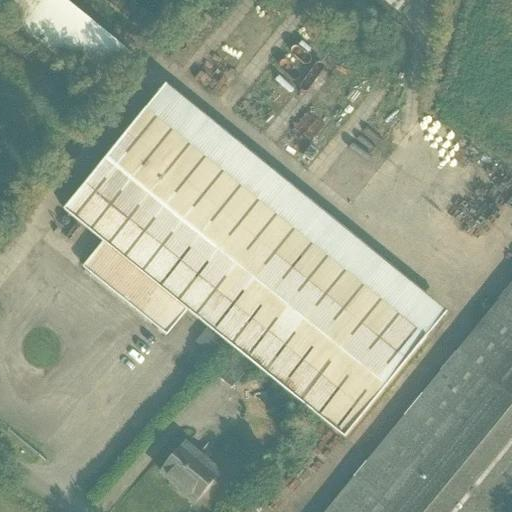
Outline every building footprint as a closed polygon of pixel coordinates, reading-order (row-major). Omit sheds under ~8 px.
[(60,0),(0,0),(0,15),(101,98),(134,59),(60,0)] [(426,341),(445,316),(164,87),(144,112),(64,212),(104,244),(84,269),(166,335),(186,311),(344,441),(426,341)] [(337,109),(330,117),(344,128),(350,120),(337,109)] [(382,128),(374,137),(387,148),(395,139),(382,128)] [(511,511),(511,287),(327,511),(511,511)] [(230,389),(246,369),(228,355),(212,375),(230,389)] [(185,446),(161,474),(175,486),(176,485),(182,491),(180,494),(193,505),(219,474),(185,446)]
